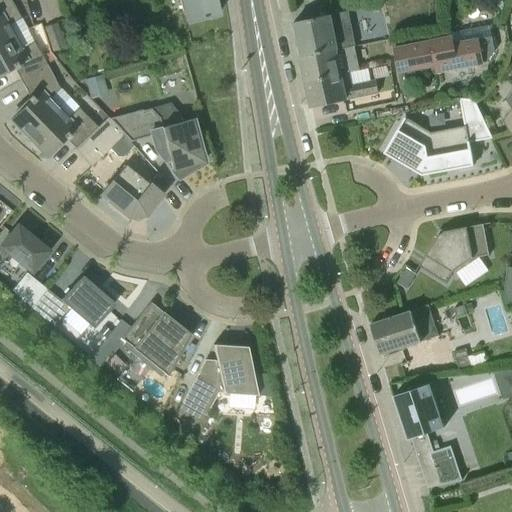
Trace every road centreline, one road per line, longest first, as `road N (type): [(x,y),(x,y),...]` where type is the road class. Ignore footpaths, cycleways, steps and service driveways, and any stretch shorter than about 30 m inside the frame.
road 1 (tertiary): [(299,235),(251,0)]
road 2 (tertiary): [(357,462),(299,235)]
road 3 (residential): [(185,261),(115,246),(0,149)]
